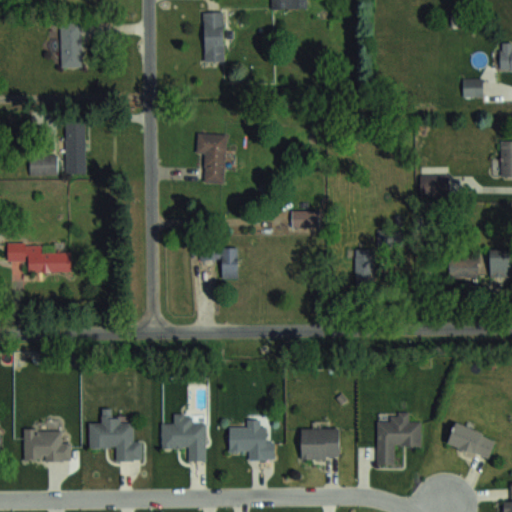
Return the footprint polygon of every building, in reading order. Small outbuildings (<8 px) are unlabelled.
[(204,10),(204,61),(224,61),(224,10),(204,10)] [(61,22),(61,66),(82,66),(82,22),(61,22)] [(511,41),(500,41),(500,69),(511,69),(511,41)] [(482,96),(482,78),(463,78),(463,96),(482,96)] [(86,119),(65,119),(65,173),(86,173),(86,119)] [(197,152),(205,152),(204,181),(224,182),(226,133),(198,132),(197,152)] [(511,139),(501,140),(501,176),(511,175),(511,139)] [(31,173),(56,173),(56,155),(31,155),(31,173)] [(319,209),(292,209),(292,226),(319,226),(319,209)] [(41,244),(8,243),(7,260),(28,261),(28,272),(71,272),(71,252),(41,251),(41,244)] [(200,258),(222,258),(221,277),(237,277),(237,246),(200,246),(200,258)] [(355,283),(378,283),(378,248),(355,248),(355,283)] [(490,275),(511,274),(511,248),(490,248),(490,275)] [(477,256),(449,256),(449,276),(477,276),(477,256)] [(89,448),(116,447),(116,459),(142,459),(142,440),(133,440),(133,419),(113,419),(113,407),(101,407),(101,420),(89,421),(89,448)] [(410,411),(390,411),(390,420),(377,420),(377,464),(395,464),(395,444),(421,444),(422,420),(409,420),(410,411)] [(188,448),(188,460),(205,460),(205,421),(194,421),(194,413),(174,413),(174,422),(161,422),(161,448),(188,448)] [(275,458),(275,440),(265,440),(265,418),(246,418),(246,426),(229,426),(229,450),(248,450),(248,459),(275,458)] [(447,443),(488,458),(496,436),(455,422),(447,443)] [(301,458),(339,458),(339,427),(301,427),(301,458)] [(24,460),(70,460),(70,441),(61,441),(61,428),(24,428),(24,460)] [(503,511),(511,511),(511,483),(510,483),(511,500),(503,500),(503,511)]
